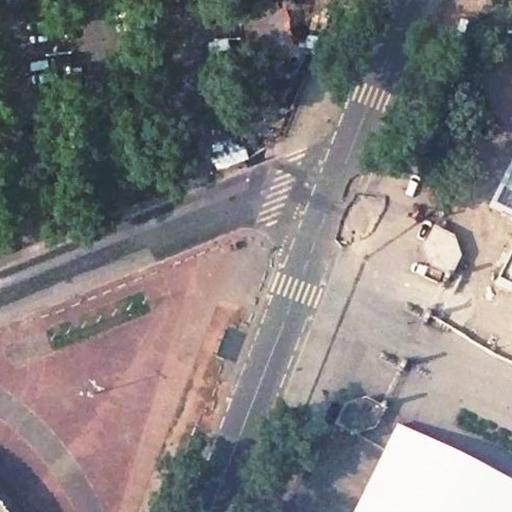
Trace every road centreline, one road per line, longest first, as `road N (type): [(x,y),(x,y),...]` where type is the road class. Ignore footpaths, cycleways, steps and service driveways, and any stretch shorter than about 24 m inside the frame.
road 1 (unclassified): [(0,299),(292,180),(334,192)]
road 2 (unclassified): [(334,192),(208,511)]
road 3 (unclassified): [(406,0),(334,192)]
